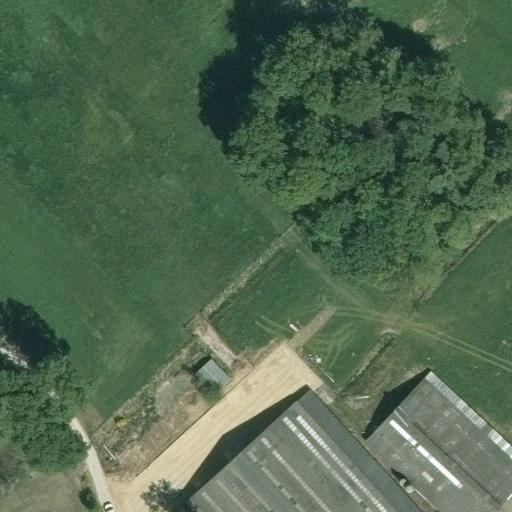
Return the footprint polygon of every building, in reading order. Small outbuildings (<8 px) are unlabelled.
[(204,356),(189,371),(208,391),(224,376),(204,356)] [(511,420),(511,390),(475,358),(461,375),(511,420)] [(511,459),(425,379),(367,442),(441,511),(493,511),(511,492),(511,459)] [(178,508),(181,511),(397,511),(296,401),(178,508)] [(173,424),(175,414),(160,410),(158,420),(173,424)]
